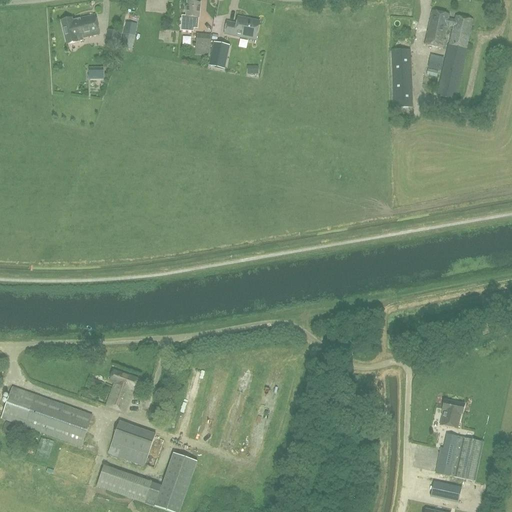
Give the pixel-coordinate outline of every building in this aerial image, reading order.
[(199,18),(200,4),(187,3),(186,17),(182,16),(181,31),(194,32),(194,29),(198,29),(199,18)] [(467,48),(473,20),(456,16),(455,20),(449,19),(450,15),(432,11),(425,45),(443,49),(447,26),(453,27),(450,44),(449,44),(438,96),(457,100),(468,48),(467,48)] [(72,21),(72,19),(61,22),(67,45),(83,41),(83,39),(99,35),(95,16),(72,21)] [(257,39),(260,22),(238,18),(237,25),(227,23),(225,34),(257,39)] [(120,33),(109,31),(105,46),(116,49),(120,33)] [(133,31),(132,45),(140,45),(141,31),(133,31)] [(195,51),(210,52),(212,36),(197,34),(195,51)] [(225,70),(230,46),(214,43),(209,67),(225,70)] [(410,50),(392,51),(394,108),(412,108),(410,50)] [(441,71),(444,59),(431,56),(428,68),(441,71)] [(134,391),(138,380),(114,371),(110,382),(113,383),(105,408),(125,415),(133,391),(134,391)] [(92,416),(16,389),(6,420),(82,447),(92,416)] [(462,415),(464,404),(444,400),(441,416),(442,416),(440,426),(458,429),(461,415),(462,415)] [(156,435),(120,422),(108,454),(144,467),(156,435)] [(484,443),(481,442),(463,439),(460,438),(444,434),(435,474),(451,477),(455,478),(472,482),(475,482),(484,443)] [(35,459),(47,462),(52,444),(40,441),(35,459)] [(180,511),(197,462),(173,454),(154,507),(167,511),(180,511)]
